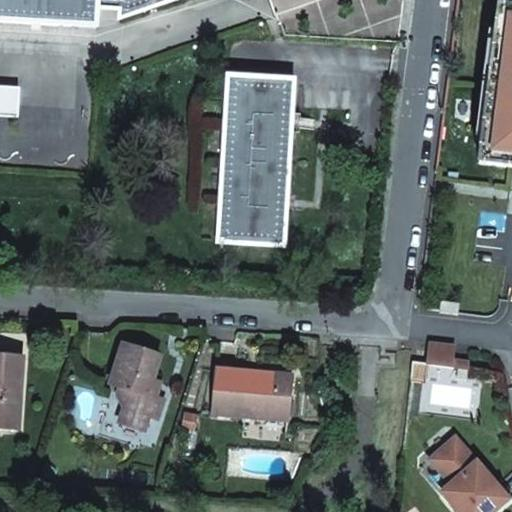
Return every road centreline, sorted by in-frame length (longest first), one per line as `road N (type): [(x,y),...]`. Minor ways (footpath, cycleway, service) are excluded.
road 1 (residential): [(389,324),(0,301)]
road 2 (unclassified): [(434,0),(389,324)]
